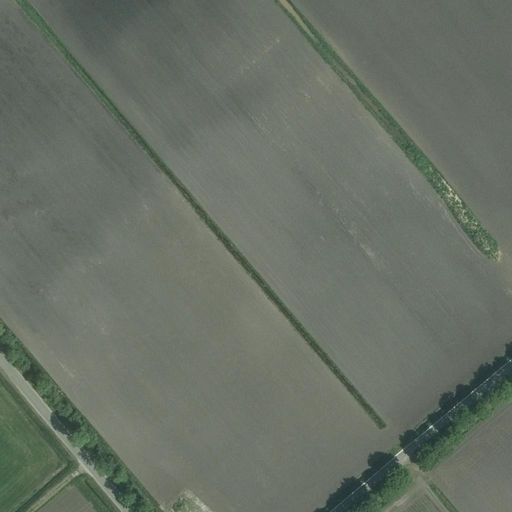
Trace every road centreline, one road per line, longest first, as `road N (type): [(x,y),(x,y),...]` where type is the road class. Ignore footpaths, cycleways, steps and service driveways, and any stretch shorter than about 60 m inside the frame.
road 1 (unclassified): [(337,511),(511,365)]
road 2 (tertiary): [(129,511),(0,357)]
